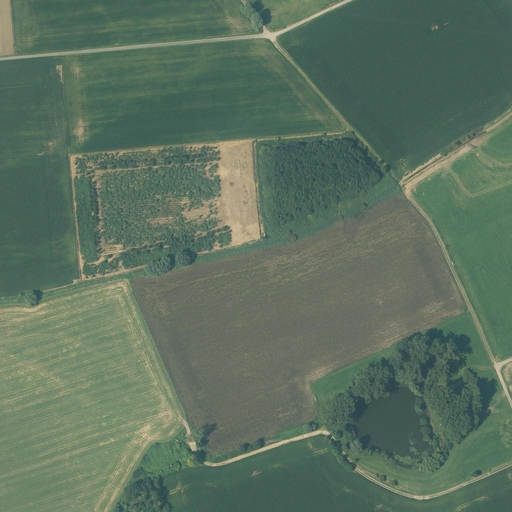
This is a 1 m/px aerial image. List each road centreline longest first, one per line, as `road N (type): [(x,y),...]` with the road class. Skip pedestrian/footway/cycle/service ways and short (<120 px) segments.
road 1 (track): [(511,461),(429,497),(411,496),(362,473),(325,426),(208,463),(195,456),(172,406)]
road 2 (unclassified): [(0,59),(268,35),(350,0)]
road 3 (track): [(402,189),(434,225),(496,366)]
